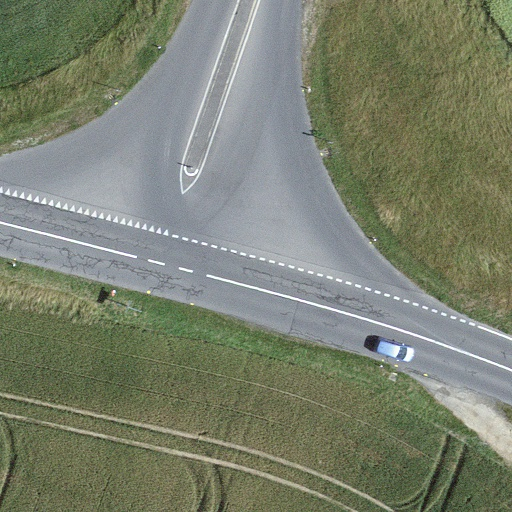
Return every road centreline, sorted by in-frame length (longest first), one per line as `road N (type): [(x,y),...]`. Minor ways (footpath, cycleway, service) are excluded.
road 1 (primary): [(157,262),(511,370)]
road 2 (tertiary): [(249,0),(157,262)]
road 3 (track): [(511,444),(377,323)]
road 4 (primary): [(0,223),(157,262)]
